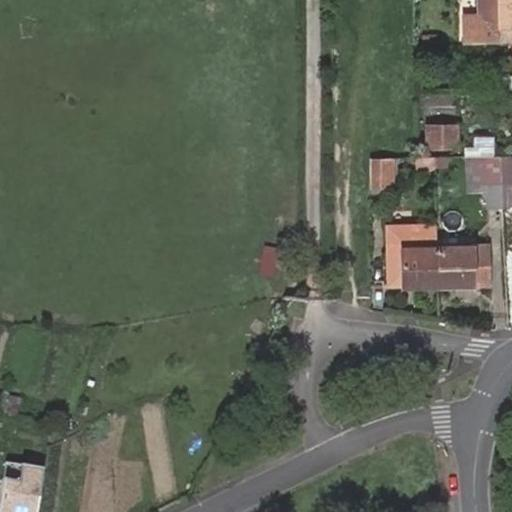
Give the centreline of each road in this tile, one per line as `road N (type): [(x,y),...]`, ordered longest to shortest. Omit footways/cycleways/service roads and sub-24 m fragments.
road 1 (residential): [(506,358),(498,350),(322,335),(308,404),(328,453)]
road 2 (residential): [(328,453),(404,422),(480,427)]
